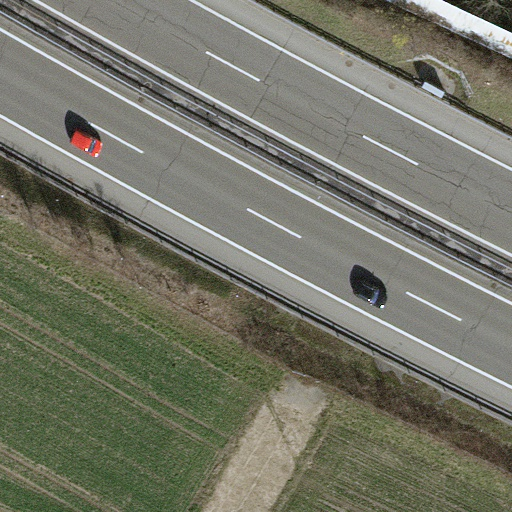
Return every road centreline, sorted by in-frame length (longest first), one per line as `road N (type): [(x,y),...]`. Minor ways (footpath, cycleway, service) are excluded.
road 1 (motorway): [(0,74),(511,346)]
road 2 (motorway): [(511,210),(118,0)]
